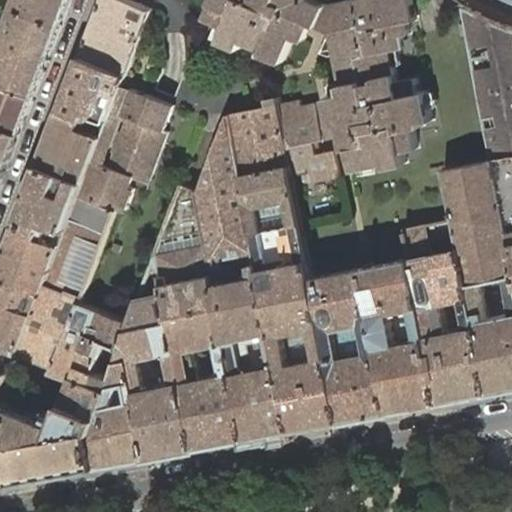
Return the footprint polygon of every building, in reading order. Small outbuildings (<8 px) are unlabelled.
[(61,25),(69,0),(8,0),(7,4),(14,7),(61,25)] [(102,0),(82,55),(127,73),(151,10),(127,0),(102,0)] [(214,0),(206,17),(227,26),(221,39),(241,48),(245,38),(266,47),(264,52),(284,61),(296,35),(306,39),(313,21),(320,24),(334,30),(345,82),(328,85),(336,124),(345,123),(350,147),(354,146),(358,166),(389,160),(390,165),(409,162),(406,150),(420,146),(416,126),(425,124),(424,121),(435,119),(428,90),(423,90),(419,77),(400,81),(398,72),(394,54),(402,52),(399,35),(412,33),(409,19),(418,17),(414,0),(346,0),(329,3),(320,0),(214,0)] [(511,27),(466,6),(496,158),(511,154),(511,27)] [(47,60),(61,25),(14,7),(6,25),(4,32),(0,30),(0,41),(47,60)] [(0,83),(34,96),(47,60),(0,41),(0,83)] [(100,124),(107,127),(110,119),(127,73),(82,55),(61,109),(86,119),(89,111),(103,117),(100,124)] [(0,124),(20,132),(34,96),(0,83),(0,124)] [(166,101),(124,85),(83,194),(160,224),(201,114),(166,101)] [(302,99),(283,102),(297,173),(311,170),(313,181),(342,175),(337,149),(318,153),(315,141),(326,138),(318,102),(303,105),(302,99)] [(199,189),(216,273),(218,281),(236,369),(250,437),(297,428),(346,419),(317,276),(313,256),(305,220),(294,164),(282,104),(233,113),(232,113),(202,191),(199,189)] [(41,163),(86,180),(104,134),(107,127),(100,124),(97,132),(83,126),(86,119),(61,109),(41,163)] [(86,119),(100,124),(103,117),(89,111),(86,119)] [(97,132),(100,124),(86,119),(83,126),(97,132)] [(0,167),(5,170),(20,132),(0,124),(0,167)] [(511,154),(496,158),(497,159),(511,233),(511,237),(511,154)] [(511,237),(511,233),(497,159),(448,169),(458,218),(461,232),(463,246),(477,312),(480,325),(493,392),(511,388),(511,237)] [(68,229),(81,195),(86,180),(41,163),(19,220),(44,228),(47,221),(61,227),(58,234),(65,237),(68,229)] [(200,447),(250,437),(236,369),(218,281),(216,273),(199,189),(184,184),(159,251),(166,282),(168,290),(187,378),(187,379),(200,447)] [(121,359),(135,321),(83,301),(118,209),(81,195),(68,229),(65,237),(62,244),(21,351),(56,366),(55,368),(77,377),(67,401),(63,412),(54,408),(50,417),(36,411),(19,405),(19,406),(7,437),(15,481),(32,478),(102,465),(95,428),(98,428),(103,415),(107,405),(113,389),(115,384),(121,359)] [(477,312),(463,246),(436,252),(433,238),(461,232),(458,218),(430,224),(409,228),(415,256),(415,257),(431,335),(445,401),(493,392),(480,325),(477,312)] [(62,244),(65,237),(58,234),(55,242),(41,237),(44,228),(19,220),(0,270),(0,342),(9,346),(21,351),(62,244)] [(44,228),(58,234),(61,227),(47,221),(44,228)] [(55,242),(58,234),(44,228),(41,237),(55,242)] [(200,447),(187,379),(187,378),(168,290),(166,282),(159,251),(148,280),(153,279),(156,293),(142,296),(135,321),(121,359),(134,357),(140,388),(142,398),(153,456),(154,457),(201,448),(200,447)] [(431,335),(415,257),(364,267),(394,410),(445,401),(431,335)] [(394,410),(364,267),(317,276),(346,419),(347,421),(394,412),(394,410)] [(1,483),(15,481),(7,437),(19,406),(1,398),(12,372),(14,366),(17,361),(5,357),(9,346),(0,342),(0,485),(2,486),(1,483)] [(134,357),(121,359),(115,384),(113,389),(107,405),(103,415),(98,428),(95,428),(102,465),(153,456),(142,398),(140,388),(134,357)]
